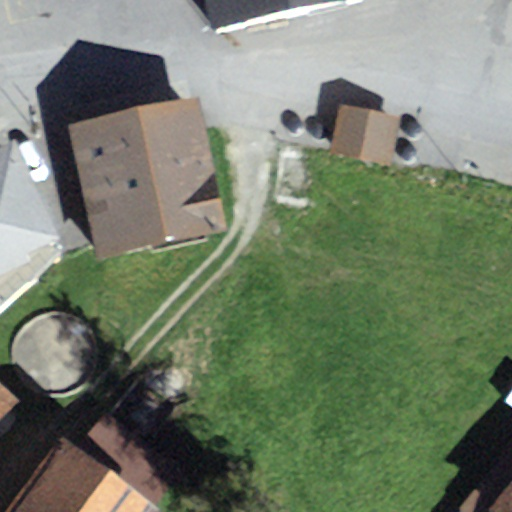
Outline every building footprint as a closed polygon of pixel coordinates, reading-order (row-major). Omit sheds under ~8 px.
[(231,0),(242,49),(403,16),(400,1),(404,0),(231,0)] [(209,109),(79,136),(107,269),(237,242),(209,109)] [(413,133),(355,119),(345,161),(403,175),(413,133)] [(0,320),(83,248),(37,145),(0,163),(0,320)] [(311,163),(286,161),(281,217),(306,219),(311,163)] [(0,449),(30,417),(0,389),(0,449)] [(115,454),(161,495),(182,471),(136,430),(115,454)] [(150,511),(71,453),(25,511),(150,511)] [(511,511),(511,469),(476,511),(511,511)]
